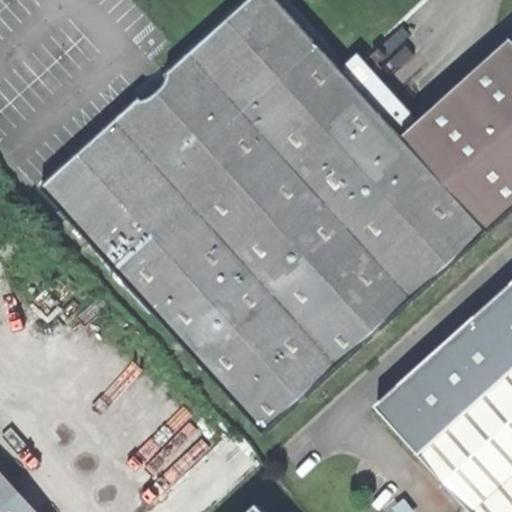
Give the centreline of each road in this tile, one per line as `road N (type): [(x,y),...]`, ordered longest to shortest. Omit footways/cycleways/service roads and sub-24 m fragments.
road 1 (unknown): [(325,410),(511,238)]
road 2 (unknown): [(77,0),(117,45),(121,68),(31,155)]
